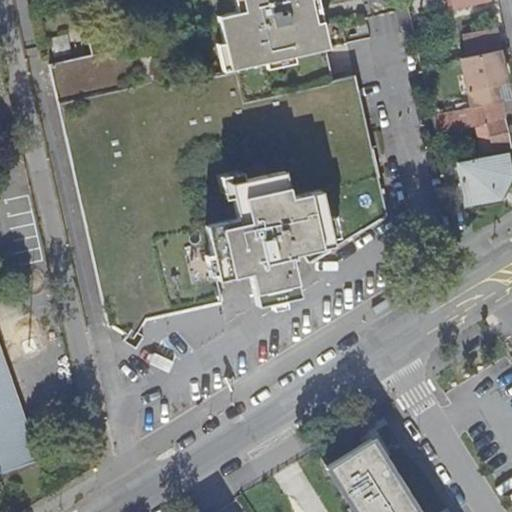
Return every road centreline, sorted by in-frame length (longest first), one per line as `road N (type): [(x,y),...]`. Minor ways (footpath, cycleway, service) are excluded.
road 1 (residential): [(113,511),(383,347)]
road 2 (residential): [(383,347),(490,511)]
road 3 (residential): [(383,347),(511,270)]
